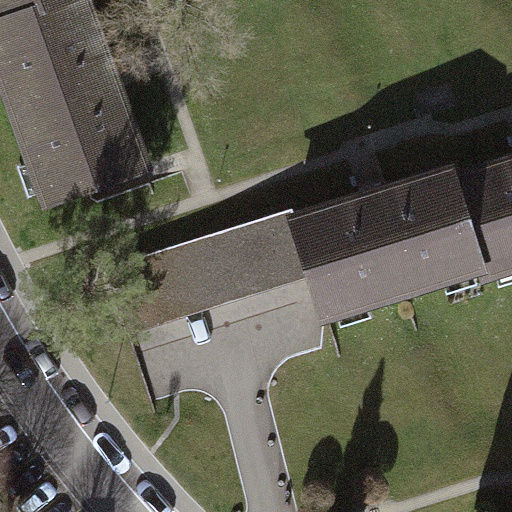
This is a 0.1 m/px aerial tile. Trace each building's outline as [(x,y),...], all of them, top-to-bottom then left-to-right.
[(0,0),(0,20),(3,30),(98,0),(0,0)] [(161,171),(106,0),(98,0),(3,30),(58,203),(161,171)] [(511,154),(453,172),(484,278),(483,283),(511,273),(511,154)] [(484,278),(453,172),(452,168),(296,214),(315,278),(328,323),(484,278)] [(137,332),(315,278),(296,214),(293,209),(115,263),(137,332)]
